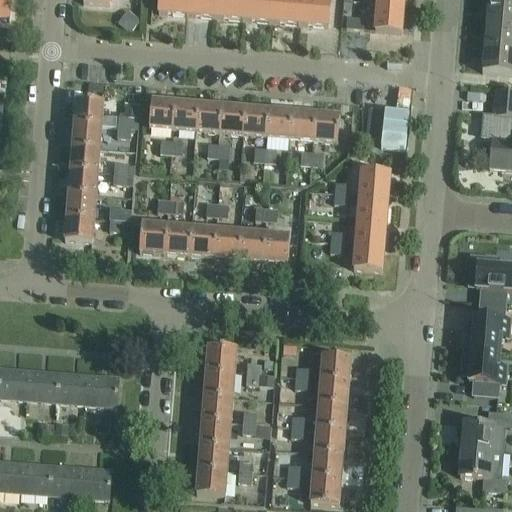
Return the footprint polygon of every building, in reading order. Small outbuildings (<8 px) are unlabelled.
[(0,0),(0,22),(8,23),(10,0),(0,0)] [(110,10),(110,0),(81,0),(81,7),(110,10)] [(157,0),(156,17),(186,20),(187,0),(157,0)] [(187,0),(186,20),(216,22),(217,0),(187,0)] [(217,0),(216,22),(243,25),(244,0),(217,0)] [(244,0),(243,25),(272,27),(275,0),(244,0)] [(289,0),(275,0),(272,27),(299,29),(302,1),(289,0)] [(375,0),(375,7),(404,9),(404,0),(375,0)] [(511,0),(486,0),(485,23),(511,25),(511,0)] [(302,1),(299,29),(328,32),(330,3),(302,1)] [(401,38),(404,9),(375,7),(373,35),(401,38)] [(141,23),(129,12),(118,25),(130,36),(141,23)] [(363,21),(347,20),(345,33),(362,34),(363,21)] [(511,25),(485,23),(482,49),(511,51),(511,25)] [(511,78),(511,51),(482,49),(480,75),(511,78)] [(483,119),(482,142),(490,143),(488,173),(511,175),(511,95),(497,95),(493,94),(491,119),(483,119)] [(75,103),(73,127),(102,130),(102,129),(116,130),(130,131),(132,132),(137,132),(139,132),(139,125),(139,121),(138,121),(131,121),(124,120),(117,119),(103,118),(104,105),(75,103)] [(151,104),(148,131),(173,133),(175,106),(151,104)] [(175,106),(173,133),(196,135),(199,108),(175,106)] [(125,114),(124,120),(131,121),(138,121),(138,109),(137,109),(125,108),(125,114)] [(199,108),(196,135),(219,137),(221,110),(199,108)] [(221,110),(219,137),(242,138),(245,112),(223,110),(221,110)] [(245,112),(242,138),(266,140),(268,114),(245,112)] [(268,114),(266,140),(267,140),(288,142),(289,142),(291,116),(268,114)] [(291,116),(289,142),(312,144),(315,118),(293,116),(291,116)] [(315,118),(312,144),(336,146),(339,120),(317,118),(315,118)] [(73,127),(71,150),(100,153),(101,133),(102,130),(73,127)] [(116,141),(131,142),(132,132),(130,131),(116,130),(116,141)] [(159,158),(168,158),(170,145),(160,144),(159,158)] [(170,145),(168,158),(181,160),(182,146),(170,145)] [(206,162),(218,163),(218,149),(207,148),(206,162)] [(218,149),(218,163),(228,163),(229,150),(218,149)] [(71,150),(69,174),(98,176),(99,158),(100,153),(71,150)] [(252,165),(266,166),(267,153),(254,152),(252,165)] [(277,154),(267,153),(266,166),(276,167),(277,154)] [(299,170),(312,171),(312,157),(300,156),(299,170)] [(312,157),(312,171),(321,171),(323,158),(312,157)] [(355,160),(354,169),(367,170),(368,161),(355,160)] [(114,166),(112,178),(127,179),(132,179),(133,168),(114,166)] [(69,174),(67,197),(96,199),(98,180),(98,176),(69,174)] [(360,174),(358,197),(388,200),(390,177),(360,174)] [(125,189),(127,179),(112,178),(111,188),(125,189)] [(334,186),(333,199),(347,201),(348,187),(334,186)] [(170,203),(168,218),(177,219),(179,202),(182,202),(182,193),(171,192),(170,203)] [(67,197),(66,221),(94,223),(96,201),(96,199),(67,197)] [(358,197),(356,223),(386,225),(388,200),(358,197)] [(333,199),(318,198),(317,207),(346,209),(347,201),(333,199)] [(156,217),(168,218),(170,203),(157,202),(156,217)] [(216,208),(206,207),(206,219),(216,220),(216,212),(216,208)] [(216,220),(216,222),(226,223),(227,208),(216,208),(216,212),(216,220)] [(255,224),(265,225),(266,211),(256,210),(255,224)] [(266,211),(265,225),(275,226),(276,212),(266,211)] [(110,213),(109,223),(123,225),(124,214),(110,213)] [(65,223),(64,243),(92,246),(94,225),(94,223),(66,221),(65,223)] [(121,237),(123,225),(109,223),(108,235),(121,237)] [(356,223),(354,245),(384,249),(386,225),(356,223)] [(142,227),(140,256),(164,258),(167,229),(142,227)] [(167,229),(164,258),(188,260),(190,231),(167,229)] [(190,231),(188,260),(212,262),(215,233),(206,232),(192,231),(190,231)] [(215,233),(212,262),(237,264),(239,235),(215,233)] [(239,235),(237,264),(261,266),(261,265),(263,237),(240,235),(239,235)] [(330,235),(329,246),(343,247),(344,236),(330,235)] [(261,265),(261,266),(286,268),(286,267),(289,239),(265,237),(263,237),(261,265)] [(382,276),(384,249),(354,245),(352,273),(382,276)] [(342,259),(343,247),(329,246),(328,258),(342,259)] [(475,293),(475,294),(479,294),(478,307),(481,307),(491,308),(505,309),(506,309),(507,296),(511,296),(511,269),(477,267),(475,293)] [(504,323),(505,309),(491,308),(481,307),(480,321),(474,321),(473,332),(466,332),(464,352),(500,355),(501,341),(509,341),(510,324),(504,323)] [(208,351),(206,375),(235,378),(237,353),(208,351)] [(467,372),(479,373),(478,386),(484,386),(483,399),(508,401),(509,389),(511,388),(511,367),(505,366),(506,355),(500,355),(468,353),(467,372)] [(320,359),(318,382),(349,385),(351,361),(320,359)] [(264,363),(264,372),(272,372),(273,364),(264,363)] [(246,377),(246,378),(253,378),(260,379),(260,377),(261,369),(247,368),(246,376),(246,377)] [(295,371),(294,379),(309,381),(310,372),(309,372),(297,371),(296,371),(295,371)] [(0,379),(0,401),(28,404),(32,375),(1,373),(0,379)] [(32,375),(28,404),(55,406),(58,377),(32,375)] [(206,375),(205,399),(233,401),(235,378),(206,375)] [(58,377),(55,406),(86,409),(90,380),(58,377)] [(246,378),(245,389),(259,390),(259,389),(260,379),(253,378),(246,378)] [(259,389),(259,390),(274,391),(275,380),(274,380),(260,379),(259,389)] [(294,379),(293,393),(308,394),(309,381),(294,379)] [(90,380),(86,409),(116,411),(119,382),(90,380)] [(318,382),(316,407),(347,409),(349,385),(318,382)] [(205,399),(203,422),(231,423),(233,401),(205,399)] [(316,407),(314,431),(345,435),(347,409),(316,407)] [(242,416),(242,427),(256,427),(256,417),(242,416)] [(462,427),(460,453),(503,457),(505,431),(511,432),(511,422),(511,417),(488,416),(487,429),(462,427)] [(291,419),(290,430),(304,431),(305,420),(291,419)] [(203,422),(201,448),(229,449),(231,423),(203,422)] [(54,428),(40,427),(39,437),(53,438),(54,428)] [(68,428),(55,427),(55,438),(67,439),(68,428)] [(241,438),(255,439),(256,427),(242,427),(241,438)] [(303,443),(304,431),(290,430),(289,442),(303,443)] [(314,431),(312,458),(343,459),(345,435),(314,431)] [(201,448),(199,473),(227,475),(229,449),(201,448)] [(501,482),(503,457),(460,453),(458,480),(482,482),(481,495),(506,497),(507,483),(501,482)] [(312,458),(310,483),(341,484),(343,459),(312,458)] [(239,465),(238,475),(252,476),(252,466),(239,465)] [(0,495),(21,497),(22,468),(0,466),(0,495)] [(22,468),(21,497),(50,499),(53,470),(22,468)] [(287,468),(286,479),(300,480),(301,469),(287,468)] [(53,470),(50,499),(81,502),(82,473),(53,470)] [(82,473),(81,502),(109,504),(111,475),(82,473)] [(225,501),(227,475),(199,473),(197,499),(225,501)] [(237,487),(251,488),(252,476),(238,475),(237,487)] [(299,493),(300,480),(286,479),(285,491),(299,493)] [(339,509),(341,484),(310,483),(308,507),(339,509)]
